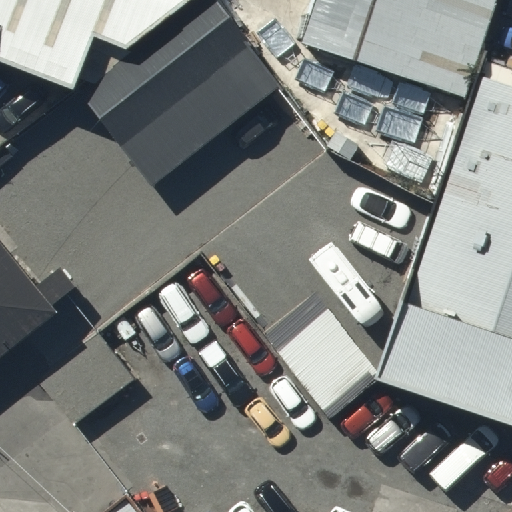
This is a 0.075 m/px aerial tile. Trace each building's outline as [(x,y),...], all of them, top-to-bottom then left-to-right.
[(0,0),(0,49),(71,76),(93,25),(125,37),(172,0),(0,0)] [(456,90),(485,0),(305,0),(293,36),(456,90)] [(511,72),(482,62),(377,356),(511,404),(511,72)] [(0,345),(56,301),(0,231),(0,345)] [(55,511),(144,511),(126,489),(95,511),(84,511),(73,498),(55,511)]
